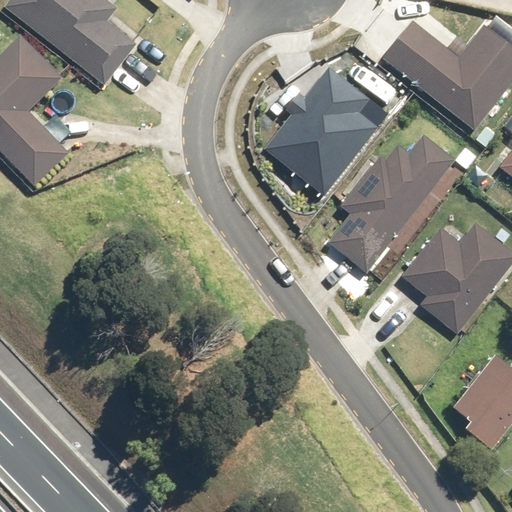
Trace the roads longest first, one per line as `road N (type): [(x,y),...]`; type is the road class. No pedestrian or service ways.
road 1 (residential): [(444,511),(218,201),(199,139),(200,107),(222,49),(259,0)]
road 2 (motorway): [(0,424),(85,511)]
